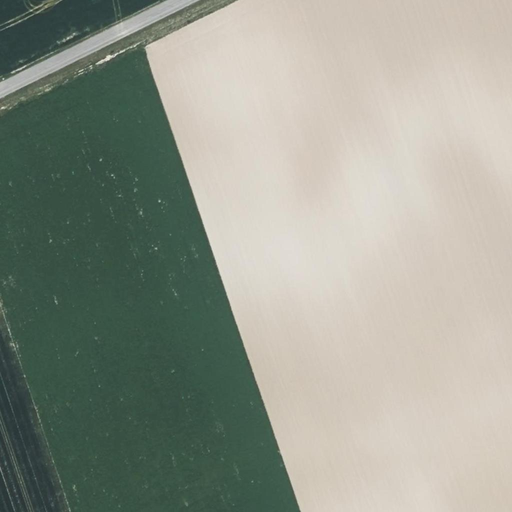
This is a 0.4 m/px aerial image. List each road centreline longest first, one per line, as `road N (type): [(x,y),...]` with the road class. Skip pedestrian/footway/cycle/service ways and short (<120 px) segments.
road 1 (track): [(0,108),(220,0)]
road 2 (unclassified): [(0,89),(182,0)]
